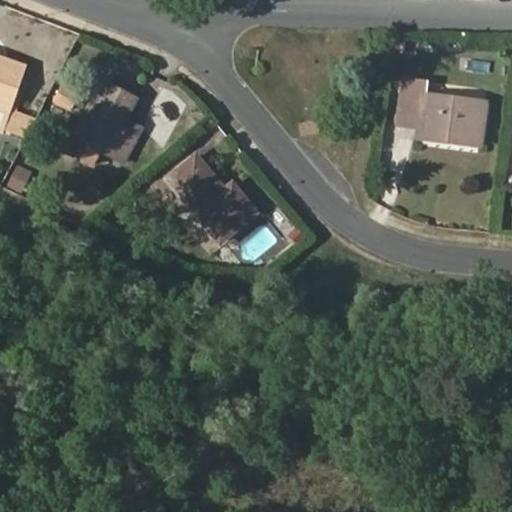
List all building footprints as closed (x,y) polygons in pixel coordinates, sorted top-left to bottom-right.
[(0,65),(21,73),(23,66),(0,57),(0,65)] [(0,106),(9,109),(21,73),(0,65),(0,106)] [(422,93),(424,80),(399,76),(393,121),(417,124),(416,129),(443,133),(442,141),(478,146),(484,103),(422,93)] [(134,98),(101,81),(63,151),(87,164),(98,148),(121,161),(135,138),(118,128),(124,116),(134,98)] [(0,106),(0,125),(3,126),(7,113),(9,109),(0,106)] [(23,133),(28,120),(7,113),(3,126),(23,133)] [(135,138),(141,126),(124,116),(118,128),(135,138)] [(416,129),(415,137),(442,141),(443,133),(416,129)] [(222,190),(193,155),(164,179),(195,216),(218,243),(256,212),(231,182),(222,190)] [(209,251),(218,243),(195,216),(186,224),(209,251)] [(252,257),(280,240),(271,226),(243,243),(252,257)]
